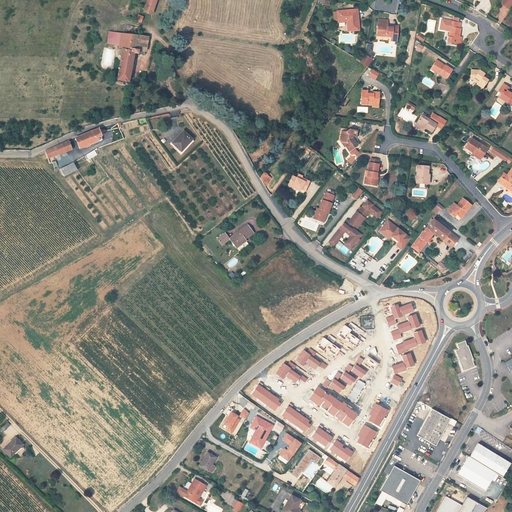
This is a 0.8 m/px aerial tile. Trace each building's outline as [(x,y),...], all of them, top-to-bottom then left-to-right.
[(156,0),(147,0),(146,5),(143,4),(141,8),(144,10),(143,12),(152,15),(156,0)] [(511,0),(503,0),(501,4),(508,9),(511,2),(511,0)] [(356,10),(337,11),(338,12),(338,19),(338,22),(347,22),(348,31),(359,30),(358,18),(355,19),(355,17),(356,16),(356,10)] [(388,21),(378,20),(377,34),(387,34),(386,36),(391,37),(391,41),(397,41),(398,26),(393,26),(393,28),(387,27),(388,25),(388,21)] [(460,23),(452,22),(441,20),(440,29),(449,31),(448,42),(458,44),(460,44),(461,39),(461,37),(459,36),(461,29),(459,28),(460,23)] [(137,36),(109,32),(107,44),(119,45),(118,50),(121,50),(121,55),(119,55),(118,59),(120,59),(117,80),(129,82),(134,53),(145,55),(148,37),(137,36)] [(367,44),(365,53),(372,58),(374,54),(372,52),(373,45),(367,44)] [(360,61),(360,62),(368,66),(372,59),(365,54),(360,61)] [(445,65),(437,60),(430,69),(439,75),(439,74),(446,79),(452,70),(445,65)] [(373,69),(369,75),(375,79),(379,73),(373,69)] [(479,71),(471,70),(470,79),(473,80),(475,76),(480,79),(478,83),(477,84),(482,88),(488,80),(482,76),(484,74),(479,71)] [(509,88),(503,84),(499,91),(502,93),(499,97),(507,103),(507,102),(508,100),(511,102),(510,103),(511,103),(511,93),(511,94),(510,93),(507,91),(509,88)] [(367,91),(362,91),(361,104),(372,105),(372,103),(378,103),(379,93),(373,92),(373,94),(367,94),(367,91)] [(429,119),(421,115),(415,126),(423,131),(425,128),(432,132),(436,125),(441,128),(446,121),(438,117),(433,113),(429,119)] [(98,128),(75,138),(80,148),(97,141),(96,138),(103,135),(105,130),(98,128)] [(357,131),(349,129),(346,132),(341,131),(340,139),(342,142),(347,143),(348,145),(346,147),(349,151),(357,145),(355,142),(352,138),(353,136),(356,137),(357,131)] [(181,151),(192,139),(183,131),(172,143),(181,151)] [(487,149),(471,138),(465,147),(473,152),(472,154),(480,159),(487,149)] [(192,139),(181,151),(182,153),(194,141),(192,139)] [(69,140),(46,150),(48,158),(72,150),(69,140)] [(492,151),(491,152),(498,156),(505,161),(510,157),(501,151),(498,155),(492,151)] [(73,162),(60,169),(64,176),(77,170),(73,162)] [(370,163),(369,163),(368,171),(367,176),(366,176),(365,182),(371,183),(371,185),(376,185),(377,178),(376,178),(376,173),(377,173),(379,164),(377,164),(370,163)] [(428,166),(417,165),(416,183),(426,184),(426,175),(428,175),(428,166)] [(511,167),(507,176),(503,173),(498,182),(505,187),(507,184),(510,186),(509,187),(511,188),(511,167)] [(296,178),(292,176),(289,183),(293,185),(293,186),(301,190),(299,193),(303,194),(309,181),(301,178),(302,176),(298,174),(296,178)] [(271,178),(267,175),(262,182),(265,186),(271,178)] [(359,188),(352,196),(356,199),(363,191),(359,188)] [(334,196),(326,193),(323,200),(322,200),(319,209),(317,209),(313,218),(323,222),(326,215),(325,215),(326,212),(328,213),(331,204),(331,203),(334,196)] [(370,197),(366,201),(372,206),(375,202),(370,197)] [(471,205),(463,198),(457,206),(454,203),(447,211),(456,218),(457,216),(459,217),(463,212),(464,214),(471,205)] [(366,201),(357,213),(361,217),(359,219),(362,221),(370,212),(371,213),(375,208),(372,206),(366,201)] [(375,208),(371,213),(377,217),(380,212),(375,208)] [(329,242),(333,246),(344,232),(350,236),(351,238),(348,241),(353,245),(361,235),(352,228),(353,226),(356,228),(362,221),(359,219),(361,217),(356,212),(349,221),(347,220),(342,226),(343,227),(341,229),(340,228),(329,242)] [(458,239),(433,219),(411,247),(409,249),(411,251),(413,248),(418,252),(433,233),(451,247),(458,239)] [(388,221),(379,232),(389,240),(392,236),(399,242),(396,245),(402,250),(411,239),(388,221)] [(244,242),(243,240),(245,239),(253,233),(247,225),(237,233),(238,234),(230,239),(230,238),(229,239),(225,233),(217,239),(222,245),(230,239),(236,248),(244,242)] [(351,238),(350,236),(344,244),(350,249),(353,245),(348,241),(351,238)] [(469,251),(462,260),(465,262),(472,253),(469,251)] [(448,265),(442,260),(440,263),(440,262),(436,267),(442,272),(448,265)] [(466,340),(457,343),(459,348),(456,349),(463,370),(475,366),(473,360),(473,358),(468,345),(466,340)] [(511,351),(502,359),(511,372),(511,371),(511,370),(511,365),(510,363),(511,362),(511,351)] [(450,419),(431,409),(417,435),(435,446),(448,423),(450,419)] [(251,443),(261,448),(271,429),(261,424),(263,421),(256,417),(252,425),(257,428),(256,431),(254,434),(255,435),(251,443)] [(451,418),(450,419),(448,423),(454,426),(457,421),(451,418)] [(271,429),(273,426),(263,421),(261,424),(271,429)] [(10,458),(23,445),(16,437),(3,450),(10,458)] [(478,443),(469,457),(501,476),(510,463),(478,443)] [(319,450),(315,457),(323,463),(324,462),(328,457),(319,450)] [(211,466),(216,457),(207,452),(199,466),(208,471),(211,466)] [(333,460),(328,457),(324,462),(329,466),(328,467),(333,472),(327,482),(334,487),(341,477),(355,486),(359,479),(332,460),(333,460)] [(393,466),(379,491),(381,492),(387,495),(406,505),(419,481),(393,466)] [(198,498),(206,486),(194,479),(187,492),(184,496),(196,503),(200,506),(203,501),(198,498)] [(180,487),(177,492),(184,496),(187,492),(180,487)] [(387,495),(381,492),(375,504),(381,506),(387,495)] [(296,509),(300,501),(291,495),(282,511),(283,511),(299,511),(300,511),(296,509)] [(445,497),(436,511),(457,511),(461,505),(445,497)] [(461,505),(457,511),(482,511),(486,508),(466,497),(461,505)] [(236,500),(233,506),(234,507),(233,509),(236,511),(238,509),(239,510),(242,504),(236,500)]
